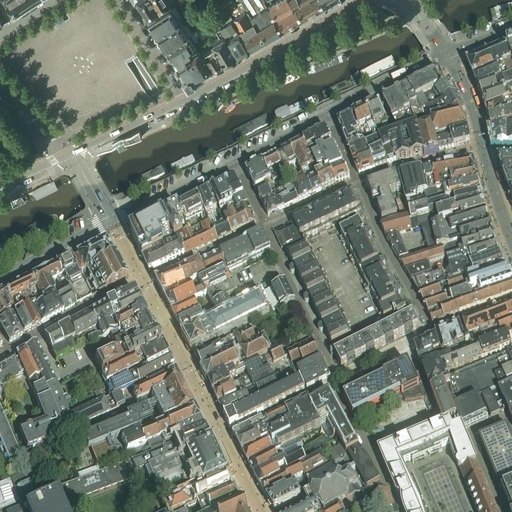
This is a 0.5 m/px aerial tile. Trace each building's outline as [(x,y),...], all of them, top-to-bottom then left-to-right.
[(0,0),(0,10),(4,17),(5,16),(4,14),(5,14),(6,16),(14,10),(13,9),(7,0),(0,0)] [(14,10),(30,0),(7,0),(13,9),(13,8),(14,10)] [(137,0),(149,19),(150,19),(174,3),(172,0),(137,0)] [(222,0),(251,46),(252,47),(281,30),(264,0),(222,0)] [(264,0),(281,30),(295,22),(305,17),(298,5),(296,6),(292,0),(275,0),(272,2),(271,0),(264,0)] [(292,0),(296,6),(298,5),(305,17),(324,6),(326,5),(322,0),(292,0)] [(150,19),(158,33),(180,20),(177,15),(180,13),(174,3),(150,19)] [(382,5),(382,7),(382,8),(383,9),(383,10),(384,11),(385,12),(385,13),(387,14),(388,14),(389,14),(390,14),(391,14),(392,14),(394,14),(396,13),(395,12),(392,10),(390,9),(389,8),(387,7),(385,6),(382,5)] [(508,5),(468,17),(471,26),(511,14),(508,5)] [(65,10),(49,20),(51,22),(55,29),(71,19),(65,10)] [(217,22),(224,34),(236,53),(237,53),(238,55),(238,54),(238,55),(238,54),(246,50),(250,47),(249,46),(231,14),(217,22)] [(169,45),(169,46),(192,31),(186,21),(182,23),(180,20),(158,33),(167,46),(169,45)] [(178,63),(185,59),(183,55),(185,54),(197,47),(194,42),(197,40),(192,31),(169,46),(167,47),(168,47),(167,47),(172,55),(173,55),(175,58),(174,58),(178,63)] [(212,41),(215,47),(225,62),(232,58),(237,55),(236,53),(224,34),(212,41)] [(181,68),(189,81),(190,82),(200,77),(199,76),(203,74),(204,74),(205,75),(210,72),(209,70),(211,70),(210,69),(198,50),(197,47),(185,54),(183,55),(185,59),(178,63),(178,64),(181,68)] [(202,54),(211,67),(212,69),(225,62),(215,47),(202,54)] [(466,62),(473,78),(496,68),(510,62),(503,47),(479,57),(478,54),(469,58),(470,61),(466,62)] [(346,55),(305,73),(308,81),(350,64),(346,55)] [(393,59),(361,74),(365,83),(397,67),(393,59)] [(473,78),(477,88),(497,81),(503,78),(507,89),(511,86),(511,67),(510,62),(496,68),(473,78)] [(434,73),(421,80),(429,93),(434,90),(447,83),(446,82),(443,81),(439,74),(439,75),(435,74),(434,73)] [(300,75),(273,86),(276,94),(303,83),(300,75)] [(481,99),(485,110),(511,101),(511,86),(507,89),(503,78),(497,81),(501,92),(481,99)] [(353,79),(324,93),(328,101),(357,86),(353,79)] [(414,101),(429,93),(421,80),(407,87),(414,101)] [(497,81),(477,88),(477,89),(481,99),(501,92),(497,81)] [(434,90),(442,105),(456,97),(448,85),(447,83),(434,90)] [(416,105),(414,101),(407,87),(400,91),(409,108),(416,105)] [(423,118),(428,117),(447,112),(448,114),(464,111),(456,97),(442,105),(434,90),(429,93),(414,101),(416,105),(409,108),(413,119),(414,119),(421,115),(423,118)] [(409,108),(400,91),(382,100),(395,129),(413,119),(409,108)] [(319,94),(274,115),(278,123),(323,102),(319,94)] [(251,96),(225,107),(228,113),(253,103),(255,98),(251,96)] [(511,107),(511,101),(485,110),(488,119),(505,114),(504,109),(511,107)] [(391,133),(376,103),(365,109),(372,124),(379,139),(391,133)] [(372,124),(365,109),(352,116),(354,120),(353,120),(357,128),(361,140),(364,145),(379,139),(372,124)] [(448,114),(447,112),(428,117),(431,125),(432,129),(435,139),(450,135),(458,133),(467,131),(466,120),(464,111),(448,114)] [(511,119),(510,113),(505,114),(488,119),(490,129),(511,125),(511,119)] [(270,116),(231,134),(235,143),(274,125),(270,116)] [(357,128),(353,120),(351,116),(338,123),(342,135),(357,128)] [(414,119),(413,119),(395,129),(396,132),(391,133),(379,139),(381,145),(385,153),(391,151),(396,162),(426,155),(416,129),(418,128),(414,119)] [(438,152),(435,139),(432,129),(431,125),(418,128),(416,129),(426,155),(438,152)] [(511,125),(490,129),(492,138),(508,137),(511,136),(511,125)] [(342,135),(347,147),(361,140),(357,128),(342,135)] [(307,139),(302,142),(308,153),(322,146),(325,147),(328,146),(329,147),(333,145),(325,129),(318,133),(314,135),(307,139)] [(458,133),(462,146),(470,144),(470,143),(471,142),(469,133),(468,132),(467,131),(458,133)] [(458,133),(450,135),(453,148),(462,146),(458,133)] [(228,135),(198,149),(202,158),(232,144),(228,135)] [(435,139),(438,152),(453,148),(450,135),(435,139)] [(494,146),(507,147),(508,137),(492,138),(494,146)] [(364,145),(361,140),(347,147),(354,164),(370,158),(366,151),(364,145)] [(311,160),(308,153),(302,142),(289,149),(296,164),(302,176),(304,180),(309,178),(310,180),(315,177),(317,176),(318,176),(316,172),(311,160)] [(381,145),(366,151),(370,158),(375,170),(387,165),(382,154),(385,153),(381,145)] [(316,172),(323,169),(325,173),(329,171),(330,174),(344,168),(334,148),(324,153),(323,149),(315,153),(318,157),(311,160),(316,172)] [(289,149),(276,156),(283,171),(296,164),(289,149)] [(387,165),(396,162),(391,151),(385,153),(382,154),(387,165)] [(193,154),(170,165),(173,171),(197,160),(193,154)] [(267,175),(271,182),(272,184),(286,177),(283,171),(276,156),(262,163),(264,167),(263,167),(267,175)] [(375,170),(370,158),(354,164),(359,176),(375,170)] [(471,161),(447,165),(449,177),(473,171),(471,161)] [(502,172),(511,170),(511,161),(504,161),(499,161),(498,161),(502,172)] [(247,172),(252,183),(267,175),(263,167),(261,163),(246,171),(246,172),(247,172)] [(163,164),(129,179),(133,187),(167,173),(163,164)] [(432,168),(422,170),(425,182),(449,177),(447,165),(432,168)] [(346,172),(344,168),(330,174),(335,184),(349,179),(346,172)] [(409,201),(409,204),(416,202),(414,197),(427,194),(425,182),(422,170),(412,172),(399,175),(405,202),(409,201)] [(511,170),(502,172),(505,182),(511,179),(511,170)] [(473,171),(449,177),(425,182),(427,194),(477,182),(477,181),(475,181),(473,171)] [(321,191),(335,184),(330,174),(330,173),(318,176),(317,176),(315,177),(321,191)] [(271,182),(267,175),(252,183),(255,189),(255,190),(268,183),(271,182)] [(312,195),(304,180),(302,176),(288,182),(290,187),(298,202),(312,195)] [(382,222),(397,218),(389,195),(400,192),(395,176),(369,185),(367,186),(375,208),(377,207),(378,210),(382,222)] [(312,195),(321,191),(315,177),(310,180),(309,178),(304,180),(312,195)] [(224,183),(229,194),(239,188),(234,178),(224,183)] [(477,182),(427,194),(414,197),(416,202),(419,201),(418,196),(424,195),(426,200),(425,201),(426,204),(444,200),(480,191),(477,182)] [(232,203),(233,202),(229,194),(224,183),(216,187),(215,187),(210,190),(221,212),(233,206),(232,203)] [(255,190),(258,196),(267,191),(271,190),(268,183),(255,190)] [(290,206),(298,202),(290,187),(283,191),(290,206)] [(47,188),(27,198),(31,206),(51,197),(47,188)] [(229,194),(233,202),(243,196),(239,188),(229,194)] [(263,205),(271,201),(278,197),(277,194),(274,188),(271,190),(267,191),(258,196),(263,205)] [(204,212),(208,222),(211,229),(216,226),(212,213),(218,210),(209,191),(197,197),(204,212)] [(284,209),(290,206),(283,191),(277,194),(278,197),(284,209)] [(426,204),(428,213),(481,198),(480,191),(444,200),(426,204)] [(274,233),(275,236),(278,242),(282,250),(285,249),(287,253),(289,256),(307,247),(310,246),(311,246),(309,243),(308,244),(306,239),(318,233),(319,236),(326,233),(325,230),(341,223),(342,226),(343,228),(344,230),(359,222),(364,220),(362,216),(352,195),(352,194),(292,221),(286,224),(283,226),(283,228),(277,231),(276,232),(274,233)] [(243,196),(233,202),(232,203),(233,206),(236,212),(238,211),(237,210),(247,205),(243,196)] [(208,222),(204,212),(197,197),(180,206),(188,223),(202,216),(202,219),(204,224),(208,222)] [(277,212),(284,209),(278,197),(271,201),(277,212)] [(428,213),(415,217),(418,229),(422,227),(440,223),(484,211),(485,210),(482,201),(481,198),(428,213)] [(22,199),(0,208),(0,216),(25,205),(22,199)] [(400,200),(396,201),(400,217),(405,215),(400,200)] [(277,212),(271,201),(263,205),(266,213),(268,217),(277,212)] [(419,201),(416,202),(409,204),(405,205),(409,218),(415,217),(428,213),(426,204),(425,201),(420,202),(419,201)] [(241,219),(245,217),(252,213),(247,205),(237,210),(238,211),(241,219)] [(177,207),(163,215),(169,228),(174,237),(183,232),(180,227),(184,226),(182,220),(184,219),(177,207)] [(241,230),(249,226),(245,217),(241,219),(238,211),(236,212),(233,214),(241,230)] [(491,230),(489,222),(477,226),(477,225),(488,222),(485,211),(484,211),(440,223),(422,227),(430,251),(436,249),(441,247),(491,230)] [(58,213),(23,232),(28,241),(62,222),(58,213)] [(252,213),(245,217),(249,226),(256,223),(252,213)] [(225,222),(231,234),(241,230),(233,214),(223,218),(225,222)] [(153,255),(143,260),(148,272),(166,264),(161,251),(180,245),(186,241),(182,234),(174,238),(174,237),(169,228),(163,215),(130,232),(139,252),(138,253),(141,258),(142,258),(143,259),(152,254),(153,255)] [(407,216),(397,218),(382,222),(382,223),(380,224),(382,229),(386,239),(412,232),(415,232),(418,229),(415,217),(409,218),(408,219),(407,216)] [(180,245),(184,256),(205,246),(217,241),(211,229),(208,222),(204,224),(200,226),(203,233),(193,237),(190,231),(182,234),(186,241),(180,245)] [(217,241),(231,234),(225,222),(225,223),(216,226),(211,229),(217,241)] [(344,230),(339,232),(342,238),(340,239),(343,246),(346,245),(352,258),(349,259),(352,266),(353,266),(356,265),(366,287),(363,288),(367,295),(371,293),(379,308),(378,309),(383,319),(392,315),(394,318),(396,317),(396,318),(410,311),(407,305),(402,307),(388,280),(387,280),(359,222),(344,230)] [(441,247),(444,259),(445,259),(495,244),(492,233),(488,234),(492,233),(491,230),(441,247)] [(219,253),(199,263),(206,278),(207,280),(225,272),(227,271),(242,265),(241,263),(248,260),(248,261),(270,251),(262,234),(219,253)] [(19,236),(0,246),(0,256),(24,244),(19,236)] [(386,240),(399,261),(410,258),(400,236),(386,240)] [(75,254),(75,255),(77,258),(84,271),(85,270),(112,257),(111,256),(113,255),(105,239),(88,247),(75,254)] [(442,274),(445,273),(499,255),(498,254),(495,244),(445,259),(449,271),(442,273),(442,274)] [(161,251),(166,264),(168,263),(184,256),(180,245),(161,251)] [(307,247),(289,256),(293,267),(331,345),(348,337),(350,335),(347,329),(350,328),(347,321),(344,322),(338,310),(341,308),(337,301),(334,302),(324,281),(327,279),(323,272),(320,273),(314,261),(317,260),(317,259),(314,252),(313,252),(311,254),(307,247)] [(399,261),(405,272),(429,264),(444,259),(441,247),(436,249),(430,251),(410,258),(399,261)] [(84,271),(77,258),(75,255),(70,257),(80,274),(84,271)] [(503,263),(499,255),(445,273),(442,274),(445,284),(446,284),(465,277),(502,263),(503,263)] [(70,257),(70,256),(62,260),(63,260),(56,264),(57,267),(57,268),(62,278),(57,280),(61,288),(81,278),(80,274),(70,257)] [(113,256),(112,257),(85,270),(98,294),(104,290),(125,279),(113,256)] [(173,274),(159,281),(156,282),(164,297),(165,296),(166,297),(206,278),(199,263),(187,268),(173,274)] [(508,273),(503,263),(502,263),(465,277),(446,284),(432,290),(436,299),(449,294),(508,273)] [(57,268),(55,264),(29,277),(35,289),(40,300),(53,293),(57,291),(56,290),(53,282),(62,278),(57,268)] [(433,277),(432,276),(429,264),(405,272),(412,284),(433,277)] [(166,297),(164,298),(171,312),(173,312),(194,302),(207,295),(213,307),(215,306),(227,300),(237,294),(232,285),(225,272),(207,280),(206,278),(166,297)] [(432,290),(446,284),(445,284),(442,274),(442,273),(432,276),(433,277),(412,284),(418,295),(432,290)] [(511,282),(508,273),(449,294),(436,299),(440,309),(451,305),(455,303),(478,295),(479,296),(484,294),(511,283),(511,282)] [(29,277),(3,291),(8,302),(10,302),(16,299),(20,308),(32,301),(28,293),(35,289),(29,277)] [(91,297),(81,278),(61,288),(56,290),(57,291),(53,293),(63,313),(76,305),(91,297)] [(280,310),(295,303),(285,283),(271,291),(264,294),(273,314),(280,310)] [(511,283),(484,294),(488,304),(511,295),(511,283)] [(133,290),(122,295),(127,304),(137,299),(133,290)] [(418,295),(423,304),(426,302),(427,303),(436,299),(432,290),(418,295)] [(7,314),(14,311),(20,308),(16,299),(10,302),(8,302),(3,291),(0,292),(0,318),(7,315),(7,314)] [(40,326),(63,313),(53,293),(40,300),(43,304),(33,310),(40,326)] [(459,315),(488,304),(484,294),(479,296),(478,295),(455,303),(459,315)] [(112,300),(116,309),(127,304),(122,295),(112,300)] [(127,304),(116,309),(109,312),(113,321),(139,308),(139,307),(141,306),(137,299),(127,304)] [(208,325),(186,336),(184,337),(193,354),(217,342),(216,341),(231,333),(248,325),(267,315),(259,299),(233,312),(227,300),(215,306),(221,319),(208,325)] [(427,313),(439,309),(440,309),(436,299),(427,303),(423,304),(427,313)] [(105,304),(109,312),(116,309),(112,300),(105,304)] [(177,324),(178,324),(199,313),(194,302),(173,312),(171,313),(177,323),(179,322),(179,323),(177,324)] [(439,309),(443,320),(459,315),(455,303),(451,305),(440,309),(439,309)] [(97,329),(108,323),(113,321),(109,312),(105,304),(101,306),(100,306),(99,307),(89,312),(97,329)] [(511,320),(511,304),(463,323),(472,348),(481,344),(477,333),(511,320)] [(40,326),(33,310),(31,305),(20,311),(31,331),(40,326)] [(204,311),(199,313),(178,324),(184,336),(185,335),(186,336),(208,325),(221,319),(215,306),(213,307),(204,311)] [(141,307),(139,308),(113,321),(108,323),(97,329),(84,335),(89,345),(102,340),(102,339),(109,337),(146,319),(141,307)] [(432,324),(443,320),(439,309),(427,313),(432,324)] [(31,331),(20,311),(13,315),(18,325),(23,335),(31,331)] [(89,312),(68,323),(74,338),(75,340),(84,335),(97,329),(89,312)] [(0,321),(0,328),(9,343),(23,335),(18,325),(13,315),(12,314),(0,321)] [(341,368),(381,348),(379,344),(383,342),(385,346),(419,329),(412,315),(334,355),(341,368)] [(109,337),(116,351),(154,334),(154,333),(146,319),(109,337)] [(511,332),(511,320),(477,333),(481,344),(506,335),(511,332)] [(74,338),(68,323),(56,330),(63,344),(70,340),(74,338)] [(463,323),(448,328),(449,332),(457,353),(472,348),(463,323)] [(236,343),(244,361),(245,364),(242,366),(243,368),(248,366),(247,365),(269,354),(273,364),(284,359),(279,346),(270,350),(264,338),(256,342),(248,325),(231,333),(236,343)] [(436,333),(435,333),(435,335),(436,336),(440,352),(441,354),(445,353),(446,358),(457,353),(449,332),(448,328),(436,333)] [(44,337),(51,351),(63,344),(56,330),(44,337)] [(201,368),(202,371),(233,355),(234,355),(229,347),(236,343),(231,333),(216,341),(217,342),(219,348),(197,361),(198,363),(201,368)] [(154,334),(116,351),(122,363),(160,343),(154,334)] [(472,348),(457,353),(446,358),(440,360),(445,373),(482,359),(511,348),(506,335),(481,344),(472,348)] [(436,336),(425,342),(432,361),(437,359),(435,353),(440,352),(436,336)] [(70,340),(63,344),(51,351),(56,361),(65,356),(76,350),(70,340)] [(304,367),(315,361),(320,358),(312,341),(311,340),(311,341),(286,353),(292,365),(301,361),(304,367)] [(193,354),(197,361),(219,348),(217,342),(193,354)] [(414,347),(421,365),(432,361),(425,342),(414,347)] [(26,348),(38,375),(44,389),(55,384),(49,371),(35,343),(26,348)] [(160,343),(122,363),(100,374),(107,387),(165,358),(167,357),(160,345),(159,345),(160,344),(160,343)] [(19,361),(17,362),(22,373),(24,373),(28,380),(38,375),(26,348),(16,354),(19,361)] [(100,374),(122,363),(116,351),(95,362),(100,374)] [(477,398),(481,396),(490,393),(491,394),(493,393),(510,385),(509,383),(499,387),(494,376),(511,367),(511,351),(507,354),(477,366),(447,380),(449,383),(443,386),(452,408),(477,398)] [(245,364),(244,361),(237,364),(233,355),(202,371),(209,383),(242,366),(245,364)] [(15,363),(12,356),(0,363),(0,386),(21,378),(20,374),(22,373),(17,362),(15,363)] [(167,357),(165,358),(107,387),(111,396),(119,393),(172,368),(167,357)] [(238,398),(252,391),(274,381),(264,358),(248,366),(243,368),(245,373),(246,375),(239,378),(241,381),(234,384),(215,393),(214,394),(219,406),(236,398),(238,398)] [(307,391),(330,379),(320,359),(315,361),(304,367),(297,371),(307,391)] [(421,365),(431,392),(443,386),(449,383),(447,380),(445,373),(440,360),(438,361),(437,359),(432,361),(421,365)] [(344,398),(343,398),(353,417),(393,398),(396,405),(397,404),(396,404),(403,400),(405,404),(407,404),(423,401),(424,401),(418,389),(419,389),(408,366),(407,365),(383,377),(384,379),(345,399),(344,398)] [(236,377),(245,373),(243,368),(242,366),(209,383),(213,394),(215,393),(234,384),(232,379),(236,377)] [(511,367),(494,376),(499,387),(509,383),(509,382),(511,380),(511,367)] [(132,393),(136,402),(150,395),(179,382),(174,372),(132,393)] [(63,511),(60,506),(145,475),(142,469),(145,468),(140,457),(59,487),(57,481),(57,474),(52,472),(46,459),(48,452),(44,451),(41,445),(62,437),(62,436),(64,435),(62,431),(48,398),(44,389),(38,375),(28,380),(37,402),(36,403),(43,421),(19,431),(26,451),(28,450),(28,451),(36,447),(39,454),(37,462),(41,462),(47,475),(46,482),(50,483),(53,490),(50,491),(52,497),(42,501),(37,503),(25,509),(24,506),(9,511),(63,511)] [(279,390),(274,381),(252,391),(257,401),(233,412),(226,416),(224,417),(230,430),(239,425),(256,417),(263,413),(305,392),(299,381),(296,382),(294,378),(284,382),(287,387),(279,390)] [(85,437),(82,439),(87,451),(90,449),(96,463),(111,457),(105,443),(120,437),(132,432),(133,434),(137,433),(136,430),(140,428),(139,424),(151,420),(148,412),(157,409),(162,421),(190,410),(192,409),(179,382),(150,395),(155,404),(146,408),(146,407),(132,413),(132,412),(129,413),(129,415),(125,416),(127,420),(103,430),(102,427),(84,435),(85,437)] [(61,395),(55,384),(44,389),(48,398),(62,431),(72,427),(73,427),(68,416),(66,410),(68,409),(69,409),(69,408),(70,408),(69,406),(68,402),(67,402),(66,401),(65,401),(64,402),(63,402),(60,396),(61,395)] [(503,404),(511,399),(511,384),(510,385),(493,393),(501,412),(505,410),(503,404)] [(431,392),(443,425),(456,418),(452,408),(443,386),(431,392)] [(116,410),(122,407),(123,406),(124,404),(119,393),(111,396),(103,400),(99,391),(93,393),(97,400),(92,402),(93,404),(68,416),(73,427),(72,427),(73,430),(109,413),(116,410)] [(257,401),(252,391),(238,398),(236,398),(219,406),(224,416),(225,415),(226,416),(233,412),(257,401)] [(491,417),(500,413),(491,394),(490,393),(481,396),(491,417)] [(271,426),(256,434),(262,445),(267,442),(273,453),(282,449),(281,447),(322,427),(329,440),(336,437),(341,447),(341,446),(346,456),(348,454),(359,448),(333,400),(331,398),(329,394),(324,396),(309,404),(307,399),(302,402),(284,410),(280,412),(268,419),(271,426)] [(452,408),(456,418),(462,431),(487,419),(477,398),(452,408)] [(133,434),(120,440),(126,452),(143,445),(147,444),(150,452),(170,444),(175,442),(179,440),(175,432),(198,421),(192,409),(190,410),(162,421),(137,433),(133,434)] [(0,460),(3,468),(8,466),(8,465),(19,459),(0,413),(0,460)] [(426,511),(424,507),(422,508),(421,503),(423,502),(412,478),(409,479),(403,464),(412,460),(413,464),(442,452),(440,448),(449,444),(460,472),(476,465),(468,445),(462,431),(456,418),(443,425),(434,429),(388,448),(379,452),(404,511),(426,511)] [(271,426),(268,419),(233,436),(237,443),(256,434),(271,426)] [(198,421),(175,432),(179,440),(203,430),(198,421)] [(479,440),(501,491),(511,485),(511,440),(507,428),(479,440)] [(150,452),(140,457),(145,468),(207,440),(203,430),(175,442),(170,444),(150,452)] [(237,444),(242,454),(244,453),(244,454),(262,445),(256,434),(237,443),(237,444)] [(207,440),(145,468),(142,469),(145,475),(152,489),(182,476),(185,482),(191,480),(192,481),(196,480),(199,486),(222,476),(224,475),(212,450),(208,441),(207,440)] [(287,458),(304,450),(299,440),(283,448),(287,458)] [(262,445),(244,454),(242,455),(248,465),(273,453),(267,442),(262,445)] [(291,471),(261,487),(262,487),(260,488),(266,499),(268,498),(269,500),(291,488),(294,487),(327,470),(323,458),(327,456),(329,456),(333,464),(340,461),(341,462),(344,461),(346,456),(341,446),(341,447),(331,452),(328,451),(329,449),(325,442),(313,448),(317,457),(291,471)] [(384,490),(380,482),(369,463),(359,448),(348,454),(368,489),(372,497),(371,498),(372,498),(386,490),(386,489),(384,490)] [(253,475),(287,459),(282,449),(273,453),(248,465),(253,475)] [(287,459),(253,475),(254,477),(255,476),(256,476),(254,477),(260,488),(261,487),(291,471),(317,457),(306,462),(301,453),(287,459)] [(307,510),(307,511),(318,511),(316,506),(317,505),(321,508),(322,511),(324,511),(339,504),(356,493),(358,494),(368,489),(348,454),(346,456),(344,461),(341,462),(340,461),(333,464),(334,466),(337,465),(338,466),(306,483),(309,487),(309,492),(303,495),(310,509),(307,510)] [(495,511),(488,494),(483,480),(476,465),(460,472),(475,511),(495,511)] [(10,481),(18,503),(41,495),(34,473),(10,481)] [(226,479),(224,475),(222,476),(199,486),(190,490),(164,502),(168,511),(176,511),(197,502),(228,488),(228,487),(230,486),(226,479)] [(0,483),(0,509),(18,503),(10,481),(10,479),(0,483)] [(511,511),(511,485),(501,491),(509,511),(511,511)] [(228,488),(197,502),(200,507),(206,504),(206,505),(200,508),(201,511),(205,511),(209,511),(210,511),(234,500),(237,499),(230,487),(228,488)] [(294,487),(291,488),(269,500),(267,501),(274,511),(301,499),(294,487)] [(380,511),(390,511),(396,509),(388,493),(374,500),(380,511)] [(244,511),(243,510),(237,500),(235,501),(234,500),(210,511),(185,511),(183,511),(244,511)]
